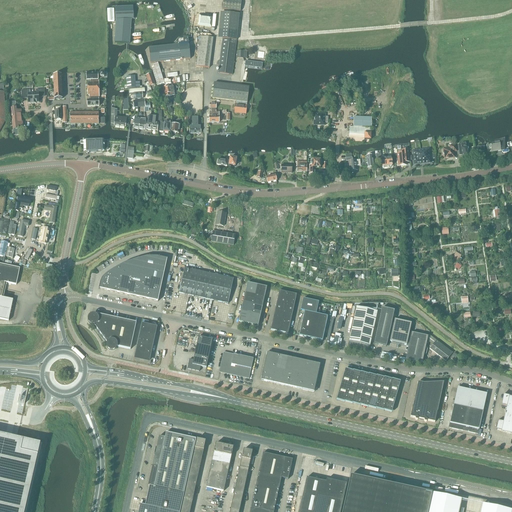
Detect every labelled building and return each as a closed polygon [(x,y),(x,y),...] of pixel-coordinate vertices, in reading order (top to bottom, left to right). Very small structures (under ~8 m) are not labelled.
[(230,0),(223,0),(222,10),(240,12),(241,1),(230,0)] [(115,42),(129,43),(130,30),(131,19),(133,19),(133,7),(114,8),(115,20),(116,20),(115,42)] [(236,40),(239,14),(220,12),(217,38),(236,40)] [(209,68),(213,38),(199,36),(196,67),(209,68)] [(221,48),(218,73),(232,75),(235,48),(236,44),(222,42),(221,48)] [(189,44),(148,48),(150,63),(190,59),(189,44)] [(151,65),(157,86),(164,84),(158,63),(151,65)] [(53,83),(61,83),(61,75),(53,75),(53,83)] [(145,93),(144,87),(140,88),(140,82),(136,82),(136,86),(135,86),(134,76),(126,77),(127,86),(125,86),(125,89),(129,89),(129,90),(127,90),(128,94),(145,93)] [(99,80),(90,81),(90,83),(87,83),(87,89),(99,89),(99,80)] [(53,83),(54,91),(62,91),(61,83),(53,83)] [(214,83),(212,98),(230,101),(247,103),(249,87),(214,83)] [(163,87),(165,97),(174,95),(172,85),(163,87)] [(36,93),(33,93),(33,104),(36,103),(39,103),(39,97),(41,97),(42,97),(42,96),(45,96),(45,89),(36,90),(36,93)] [(89,97),(99,97),(99,89),(87,89),(87,95),(89,95),(89,97)] [(33,104),(33,93),(30,93),(30,90),(21,90),(21,97),(22,97),(25,97),(25,98),(25,97),(28,97),(28,103),(31,103),(31,104),(33,104)] [(54,91),(54,99),(62,99),(62,91),(54,91)] [(99,106),(99,98),(90,98),(90,100),(87,100),(87,107),(99,106)] [(230,101),(229,113),(246,115),(247,103),(230,101)] [(10,103),(14,136),(19,135),(19,134),(19,133),(18,126),(23,126),(21,110),(16,111),(15,104),(16,104),(16,103),(15,103),(15,102),(10,103)] [(114,126),(119,126),(120,118),(114,117),(115,108),(111,108),(111,123),(114,124),(114,126)] [(211,113),(209,113),(209,123),(219,123),(219,113),(216,113),(216,109),(211,109),(211,113)] [(230,121),(230,113),(226,113),(226,116),(220,116),(220,121),(230,121)] [(313,125),(325,126),(325,123),(328,123),(328,117),(325,117),(325,114),(314,114),(313,125)] [(353,127),(371,127),(371,118),(353,118),(353,127)] [(170,132),(171,124),(171,123),(172,121),(167,120),(166,124),(160,123),(159,132),(169,133),(169,132),(170,132)] [(170,132),(173,133),(173,134),(175,134),(176,133),(179,133),(180,125),(180,123),(176,123),(176,125),(171,124),(170,132)] [(347,141),(345,141),(344,144),(349,145),(349,141),(364,142),(364,140),(371,140),(371,133),(371,128),(364,128),(363,128),(349,127),(349,138),(347,137),(347,141)] [(494,144),(486,145),(488,153),(495,152),(496,153),(497,152),(503,150),(504,147),(504,143),(503,140),(494,142),(494,144)] [(83,145),(84,151),(104,151),(103,141),(80,141),(80,145),(83,145)] [(469,156),(467,147),(466,147),(465,143),(460,144),(462,157),(465,156),(465,157),(468,157),(468,156),(469,156)] [(456,151),(455,145),(449,146),(450,149),(447,149),(447,148),(442,149),(443,153),(444,153),(445,159),(454,158),(453,152),(456,151)] [(402,154),(397,154),(398,166),(406,165),(406,162),(409,162),(408,150),(401,151),(402,154)] [(422,163),(421,150),(413,151),(414,164),(419,164),(419,163),(422,163)] [(425,150),(421,150),(422,163),(424,163),(430,163),(428,150),(428,151),(425,151),(425,150)] [(351,154),(345,155),(346,161),(349,161),(350,171),(357,170),(356,166),(360,166),(360,160),(352,161),(352,158),(351,158),(351,154)] [(366,156),(365,156),(366,164),(367,164),(368,168),(374,168),(373,159),(372,156),(366,156)] [(227,166),(227,165),(229,165),(235,167),(236,159),(230,158),(229,162),(228,161),(218,160),(217,165),(227,166)] [(309,165),(309,174),(315,175),(315,169),(320,169),(320,161),(312,160),(312,165),(309,165)] [(297,165),(296,172),(306,172),(307,162),(297,162),(297,163),(296,163),(296,165),(297,165)] [(287,173),(291,173),(292,165),(281,165),(281,173),(285,173),(287,173)] [(266,177),(267,183),(276,181),(275,175),(266,177)] [(46,193),(45,198),(59,201),(60,195),(46,193)] [(16,202),(14,211),(19,212),(20,208),(22,209),(23,206),(28,207),(29,205),(30,205),(31,199),(19,197),(18,202),(16,202)] [(57,207),(45,205),(44,211),(47,211),(46,217),(50,218),(49,223),(55,224),(57,207)] [(218,212),(215,225),(223,226),(226,214),(218,212)] [(29,222),(21,220),(17,236),(23,237),(25,227),(28,227),(29,222)] [(14,223),(11,222),(8,234),(14,236),(17,226),(14,225),(14,223)] [(38,242),(47,244),(50,229),(41,227),(38,242)] [(213,232),(211,242),(233,245),(235,235),(213,232)] [(333,254),(334,250),(339,251),(340,246),(331,244),(329,253),(333,254)] [(5,256),(12,258),(14,249),(8,248),(7,247),(5,256)] [(350,255),(354,256),(355,252),(350,252),(350,249),(344,248),(343,253),(347,254),(346,258),(349,259),(350,255)] [(453,257),(458,261),(462,255),(456,252),(453,257)] [(142,276),(152,278),(156,259),(153,258),(153,257),(146,257),(146,260),(142,276)] [(156,259),(152,278),(162,281),(167,259),(157,257),(156,259)] [(132,278),(141,280),(142,276),(146,260),(142,259),(143,258),(136,260),(132,278)] [(131,280),(132,278),(136,260),(131,261),(125,264),(123,268),(121,278),(131,280)] [(0,264),(0,281),(5,282),(9,266),(0,264)] [(45,271),(52,273),(54,266),(47,264),(45,271)] [(9,266),(5,282),(23,286),(26,270),(9,266)] [(111,280),(120,283),(121,278),(123,268),(120,268),(120,266),(113,270),(111,280)] [(179,293),(195,297),(201,272),(184,268),(179,293)] [(26,270),(23,286),(40,290),(44,274),(26,270)] [(108,291),(111,280),(113,270),(107,274),(103,278),(101,280),(100,283),(100,285),(101,286),(101,288),(103,289),(103,290),(108,291)] [(217,276),(201,272),(195,297),(212,300),(217,276)] [(138,297),(147,299),(152,278),(142,276),(141,280),(138,297)] [(233,279),(217,276),(212,300),(228,304),(233,279)] [(118,293),(128,295),(131,280),(121,278),(120,283),(118,293)] [(128,295),(138,297),(141,280),(132,278),(131,280),(128,295)] [(152,278),(147,299),(158,302),(162,281),(152,278)] [(108,291),(118,293),(120,283),(111,280),(108,291)] [(247,283),(245,293),(255,295),(257,285),(247,283)] [(257,285),(255,295),(264,297),(267,287),(257,285)] [(279,291),(278,298),(286,300),(288,293),(279,291)] [(245,293),(243,302),(253,305),(255,295),(245,293)] [(296,295),(288,293),(286,300),(289,300),(295,302),(296,295)] [(255,295),(253,305),(262,307),(264,297),(255,295)] [(276,304),(282,305),(288,307),(289,300),(286,300),(278,298),(276,304)] [(304,312),(299,336),(311,338),(316,314),(319,302),(303,299),(300,311),(304,312)] [(243,302),(241,312),(250,314),(253,305),(243,302)] [(253,305),(250,314),(260,317),(262,307),(253,305)] [(282,305),(281,312),(292,314),(294,308),(288,307),(282,305)] [(348,347),(368,351),(377,311),(356,307),(348,347)] [(382,308),(374,344),(386,347),(387,341),(391,324),(394,311),(382,308)] [(238,322),(248,324),(250,314),(241,312),(238,322)] [(279,318),(285,320),(291,321),(292,314),(281,312),(279,318)] [(0,324),(6,325),(7,320),(8,316),(0,314),(0,324)] [(91,325),(94,325),(107,343),(107,346),(107,348),(109,350),(111,350),(114,350),(116,349),(117,347),(130,350),(136,323),(94,314),(94,315),(92,315),(90,316),(88,318),(88,321),(89,323),(91,325)] [(250,314),(248,324),(258,326),(260,317),(250,314)] [(316,314),(311,338),(322,341),(328,317),(316,314)] [(23,323),(23,325),(33,325),(35,317),(25,315),(23,323)] [(272,324),(281,325),(283,326),(285,320),(279,318),(273,317),(272,324)] [(391,324),(387,341),(390,341),(390,342),(406,346),(406,345),(409,346),(411,333),(409,333),(411,324),(394,320),(394,324),(391,324)] [(142,324),(140,332),(155,335),(157,327),(142,324)] [(270,330),(279,332),(281,325),(272,324),(270,330)] [(281,325),(279,332),(288,334),(289,327),(283,326),(281,325)] [(140,332),(138,341),(153,344),(155,335),(140,332)] [(422,364),(428,337),(411,333),(409,346),(405,360),(422,364)] [(428,341),(433,345),(430,349),(446,361),(452,353),(429,335),(428,341)] [(189,360),(187,369),(199,371),(200,367),(206,368),(212,340),(198,337),(193,360),(189,360)] [(153,344),(138,341),(135,357),(140,358),(142,360),(144,359),(149,360),(153,344)] [(219,373),(249,379),(251,369),(253,359),(233,355),(223,353),(219,373)] [(267,353),(264,367),(276,369),(279,355),(267,353)] [(276,369),(283,371),(286,357),(279,355),(276,369)] [(283,371),(290,372),(293,358),(286,357),(283,371)] [(290,372),(286,386),(314,392),(320,364),(293,358),(290,372)] [(261,380),(273,383),(276,369),(264,367),(261,380)] [(273,383),(280,385),(283,371),(276,369),(273,383)] [(280,385),(286,386),(290,372),(283,371),(280,385)] [(344,372),(342,380),(350,383),(352,373),(352,374),(344,372)] [(349,386),(356,388),(357,388),(360,375),(352,373),(350,383),(349,386)] [(364,390),(368,377),(360,375),(357,388),(364,390)] [(364,390),(372,392),(372,391),(376,379),(376,378),(376,379),(368,377),(364,390)] [(372,391),(380,394),(380,393),(384,380),(383,380),(383,381),(376,379),(372,391)] [(342,380),(339,389),(347,391),(349,386),(350,383),(342,380)] [(380,393),(388,395),(392,382),(391,382),(384,380),(380,393)] [(392,382),(388,395),(396,397),(399,384),(392,382)] [(426,422),(427,421),(433,422),(435,422),(443,383),(424,384),(418,382),(410,417),(412,417),(415,418),(415,419),(416,420),(417,420),(418,419),(424,420),(424,421),(425,422),(426,422)] [(345,400),(353,402),(356,388),(349,386),(347,391),(345,400)] [(353,401),(360,403),(364,390),(357,388),(356,388),(353,402),(353,401)] [(457,388),(456,394),(471,397),(472,391),(457,388)] [(337,398),(345,400),(347,391),(339,389),(337,398)] [(361,403),(368,405),(372,392),(364,390),(360,403),(361,403)] [(369,405),(376,407),(380,394),(372,391),(372,392),(368,405),(369,405)] [(486,394),(472,391),(471,397),(485,400),(486,394)] [(377,406),(384,409),(388,395),(380,393),(380,394),(376,407),(377,406)] [(471,397),(456,394),(455,400),(469,403),(471,397)] [(388,395),(384,409),(384,408),(392,410),(396,397),(388,395)] [(511,433),(511,397),(509,396),(504,395),(503,395),(501,406),(506,407),(503,422),(498,421),(495,430),(496,430),(511,433)] [(485,400),(471,397),(469,403),(484,406),(485,400)] [(469,403),(455,400),(453,405),(468,409),(469,403)] [(484,406),(469,403),(468,409),(483,412),(484,406)] [(468,409),(453,405),(452,411),(467,415),(468,409)] [(483,412),(468,409),(467,415),(481,418),(483,412)] [(467,415),(452,411),(451,417),(465,420),(467,415)] [(481,418),(467,415),(465,420),(480,424),(481,418)] [(465,420),(451,417),(449,423),(464,426),(465,420)] [(480,424),(465,420),(464,426),(479,430),(480,424)] [(464,426),(449,423),(448,428),(463,431),(464,426)] [(479,430),(464,426),(463,431),(478,434),(479,430)] [(140,505),(138,511),(179,511),(196,439),(166,433),(165,438),(159,436),(156,448),(155,448),(154,454),(155,454),(148,486),(149,486),(145,506),(140,505)] [(0,511),(24,511),(40,444),(0,434),(0,511)] [(197,439),(195,448),(203,450),(205,441),(197,439)] [(216,444),(214,452),(222,454),(224,445),(216,444)] [(224,445),(222,454),(231,456),(233,447),(224,445)] [(195,448),(193,457),(201,459),(203,450),(195,448)] [(243,450),(241,458),(250,460),(252,452),(243,450)] [(214,452),(212,461),(220,463),(222,454),(214,452)] [(249,511),(273,511),(281,478),(288,479),(290,469),(291,465),(292,464),(291,462),(292,460),(274,456),(263,453),(249,511)] [(222,454),(220,463),(229,465),(231,456),(222,454)] [(193,457),(191,466),(200,468),(201,459),(193,457)] [(241,458),(240,467),(248,469),(250,460),(241,458)] [(212,461),(210,470),(219,472),(220,463),(212,461)] [(220,463),(219,472),(227,474),(229,465),(220,463)] [(191,466),(189,475),(198,476),(200,468),(191,466)] [(240,467),(238,476),(246,478),(248,469),(240,467)] [(210,470),(208,478),(217,480),(219,472),(210,470)] [(219,472),(217,480),(226,482),(227,474),(219,472)] [(189,475),(187,483),(196,485),(198,476),(189,475)] [(238,476),(236,484),(245,486),(246,478),(238,476)] [(350,476),(342,511),(427,511),(431,493),(350,476)] [(206,487),(215,489),(217,480),(208,478),(206,487)] [(340,511),(345,489),(341,483),(326,480),(326,482),(306,478),(298,511),(340,511)] [(217,480),(215,489),(223,491),(226,482),(217,480)] [(187,483),(185,492),(194,494),(196,485),(187,483)] [(236,484),(234,494),(243,496),(245,486),(236,484)] [(185,492),(183,500),(192,502),(194,494),(185,492)] [(511,511),(482,504),(480,511),(458,511),(461,500),(431,493),(427,511),(511,511)] [(234,494),(232,502),(241,504),(243,496),(234,494)] [(183,500),(181,508),(190,510),(192,502),(183,500)] [(232,502),(230,510),(238,511),(241,504),(232,502)]
